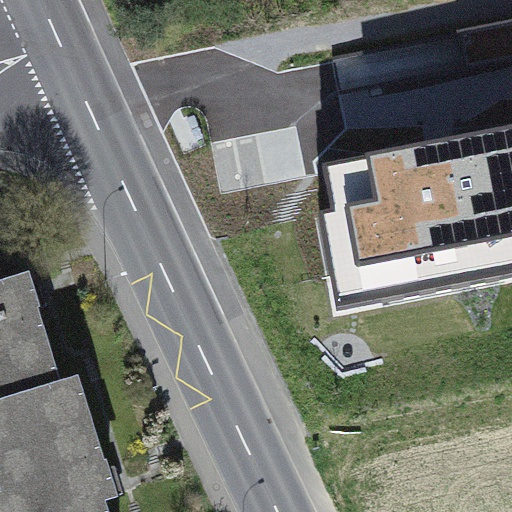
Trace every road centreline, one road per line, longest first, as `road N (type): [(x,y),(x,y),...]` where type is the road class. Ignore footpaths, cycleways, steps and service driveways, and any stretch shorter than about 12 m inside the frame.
road 1 (secondary): [(273,511),(57,36)]
road 2 (track): [(219,70),(256,47),(511,0)]
